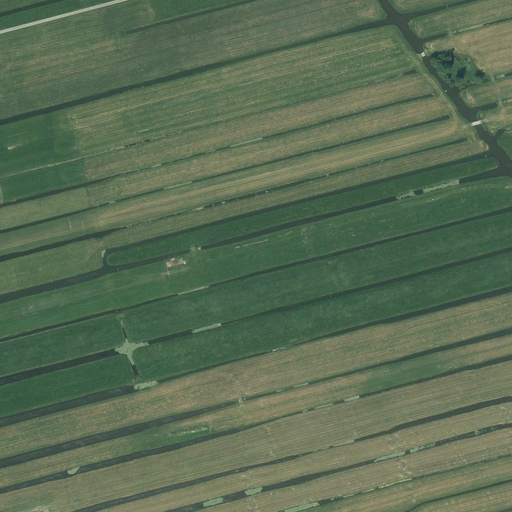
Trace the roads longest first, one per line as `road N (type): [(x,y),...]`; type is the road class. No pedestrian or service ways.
road 1 (track): [(0,246),(482,121)]
road 2 (track): [(323,511),(511,468)]
road 3 (track): [(0,32),(124,0)]
